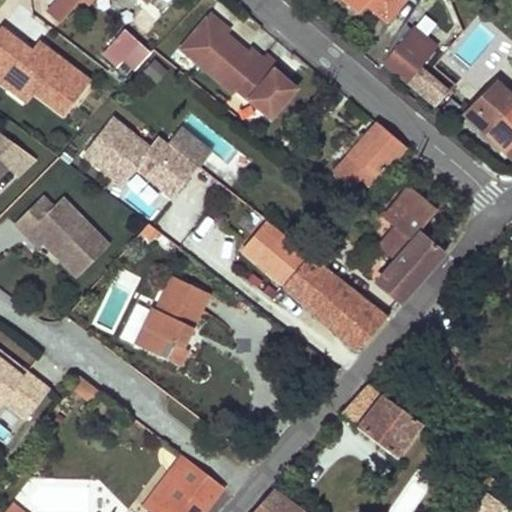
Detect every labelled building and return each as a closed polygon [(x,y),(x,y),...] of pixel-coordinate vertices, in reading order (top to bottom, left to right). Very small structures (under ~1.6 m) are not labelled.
[(57,0),(47,12),(59,23),(80,0),(81,0),(82,1),(83,0),(140,0),(146,4),(149,0),(57,0)] [(347,0),(359,9),(366,0),(347,0)] [(373,0),(369,5),(387,20),(404,0),(373,0)] [(205,20),(225,36),(229,31),(209,15),(205,20)] [(293,87),(271,69),(260,59),(248,49),(244,53),(225,36),(205,20),(180,49),(231,92),(234,88),(268,117),(293,87)] [(2,29),(0,31),(0,83),(9,90),(17,80),(34,93),(63,115),(88,81),(47,50),(40,59),(2,29)] [(441,94),(416,72),(435,51),(411,30),(383,62),(432,105),(441,94)] [(126,58),(137,68),(148,56),(123,33),(104,55),(117,66),(126,58)] [(47,50),(39,44),(32,53),(40,59),(47,50)] [(260,59),(271,69),(274,65),(263,55),(260,59)] [(155,81),(165,71),(154,61),(144,71),(155,81)] [(17,80),(9,90),(26,103),(34,93),(17,80)] [(511,159),(511,97),(495,82),(470,108),(475,113),(469,119),(486,133),(511,159)] [(347,157),(354,162),(375,180),(377,182),(407,147),(378,123),(377,123),(347,157)] [(181,127),(168,143),(183,154),(195,139),(181,127)] [(0,149),(10,140),(0,132),(0,149)] [(281,133),(276,138),(281,142),(285,138),(281,133)] [(195,139),(183,154),(199,167),(211,151),(195,139)] [(10,140),(0,149),(0,176),(8,168),(18,178),(37,160),(10,140)] [(314,151),(304,162),(310,168),(320,156),(314,151)] [(354,162),(348,170),(369,187),(375,180),(354,162)] [(421,233),(439,212),(398,177),(376,210),(378,211),(375,215),(388,227),(392,223),(402,234),(384,252),(396,262),(377,282),(401,301),(444,252),(421,233)] [(78,277),(109,246),(62,198),(53,207),(42,197),(14,224),(26,236),(31,231),(44,244),(55,254),(59,250),(66,257),(62,261),(78,277)] [(357,352),(370,336),(387,315),(265,221),(238,251),(357,352)] [(44,244),(31,231),(26,236),(39,249),(44,244)] [(204,259),(221,273),(231,261),(214,248),(204,259)] [(55,254),(62,261),(66,257),(59,250),(55,254)] [(135,344),(179,365),(187,349),(182,347),(209,293),(173,276),(157,310),(153,308),(143,328),(135,344)] [(145,304),(135,324),(143,328),(153,308),(145,304)] [(0,359),(22,376),(25,371),(0,351),(0,359)] [(0,398),(4,401),(26,419),(49,389),(25,371),(22,376),(0,359),(0,398)] [(72,386),(93,402),(100,392),(79,376),(72,386)] [(356,426),(396,457),(422,423),(369,384),(342,413),(357,425),(356,426)] [(204,511),(223,487),(182,455),(144,508),(149,511),(204,511)] [(486,482),(491,486),(496,480),(491,476),(486,482)] [(306,511),(276,489),(274,488),(252,511),(306,511)] [(482,511),(498,511),(505,503),(487,491),(486,492),(476,508),(482,511)] [(4,511),(15,511),(18,509),(11,503),(4,511)]
